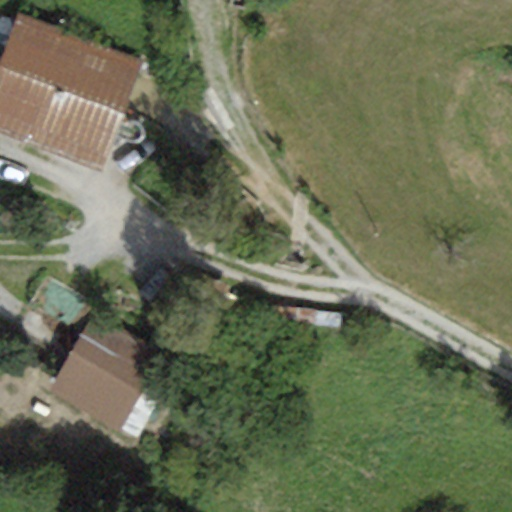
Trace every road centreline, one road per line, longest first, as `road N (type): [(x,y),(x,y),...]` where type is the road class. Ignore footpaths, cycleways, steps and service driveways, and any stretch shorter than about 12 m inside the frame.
road 1 (primary): [(44,511),(511,357)]
road 2 (track): [(209,0),(219,86),(242,142),(369,291)]
road 3 (track): [(160,226),(221,265),(298,292),(369,291)]
road 4 (track): [(369,291),(511,370)]
